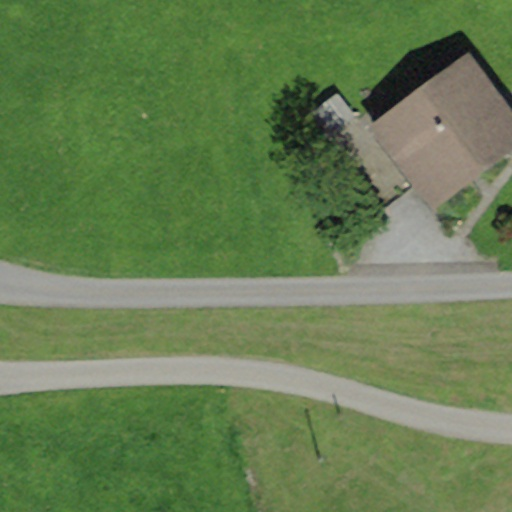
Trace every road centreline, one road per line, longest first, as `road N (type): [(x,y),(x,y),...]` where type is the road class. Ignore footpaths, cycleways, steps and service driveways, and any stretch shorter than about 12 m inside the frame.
road 1 (unclassified): [(511,432),(479,431),(243,367),(0,378)]
road 2 (unclassified): [(0,284),(196,294),(511,289)]
